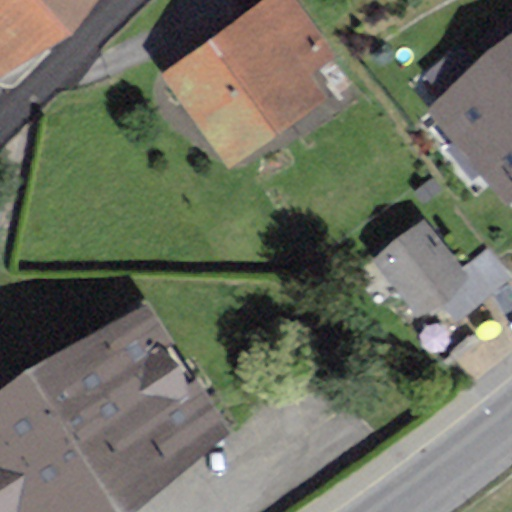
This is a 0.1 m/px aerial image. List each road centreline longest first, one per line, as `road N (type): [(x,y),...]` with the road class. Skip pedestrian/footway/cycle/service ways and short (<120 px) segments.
road 1 (residential): [(0,122),(125,0)]
road 2 (tertiary): [(384,511),(511,414)]
